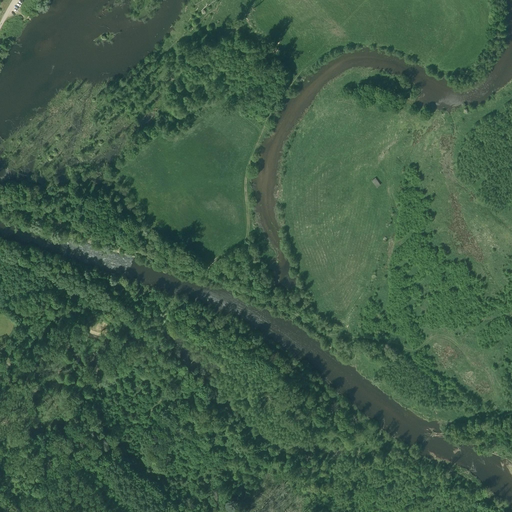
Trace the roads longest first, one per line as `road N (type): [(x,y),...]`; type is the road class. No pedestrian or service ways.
road 1 (track): [(0,246),(247,336),(426,460)]
road 2 (track): [(0,205),(267,298),(323,333),(384,341)]
road 3 (track): [(200,272),(247,235),(246,173),(288,85),(334,49),(380,44)]
